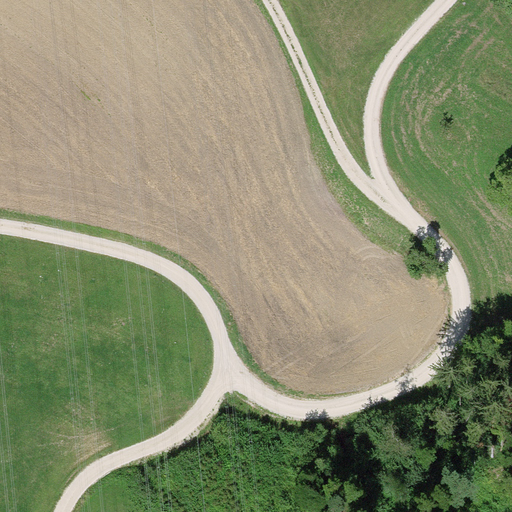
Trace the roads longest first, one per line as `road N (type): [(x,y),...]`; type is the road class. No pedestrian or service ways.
road 1 (track): [(0,228),(164,267),(194,289),(227,371),(281,403),(368,402),(415,382),(455,342),(458,315),(449,270),(396,206),(369,108),(398,50),(446,0)]
road 2 (track): [(396,206),(356,185),(265,0)]
road 3 (track): [(227,371),(185,427),(100,466),(72,488),(60,511)]
